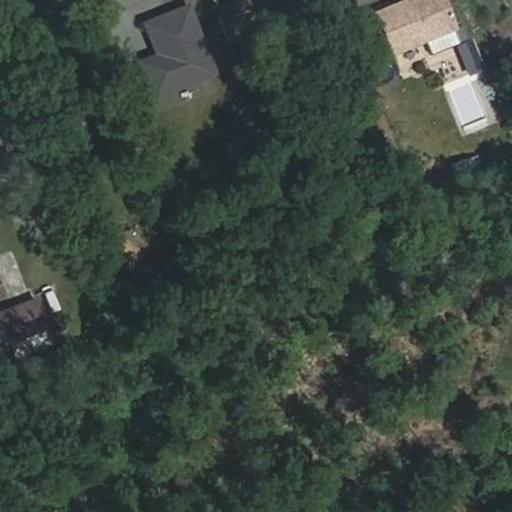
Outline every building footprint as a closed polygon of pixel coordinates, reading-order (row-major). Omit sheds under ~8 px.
[(455,38),(439,0),(431,0),(373,23),(390,65),(427,50),(455,38)] [(206,67),(180,1),(138,17),(152,54),(134,61),(146,91),(206,67)] [(248,15),(218,27),(224,44),(254,31),(248,15)] [(254,31),(224,44),(231,60),(261,47),(254,31)] [(460,52),(455,38),(427,50),(432,64),(460,52)] [(452,183),(481,175),(476,157),(447,165),(452,183)] [(1,324),(14,351),(49,334),(37,308),(1,324)]
